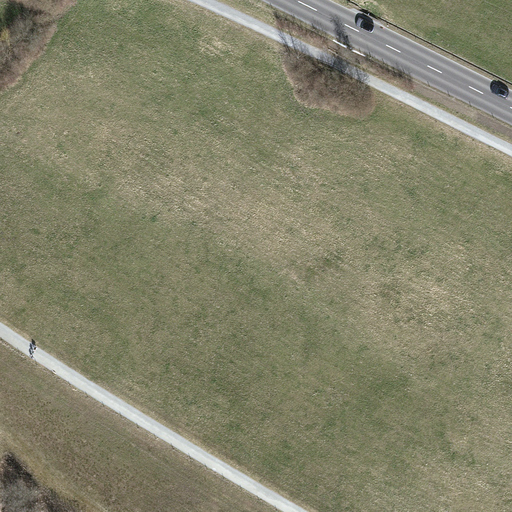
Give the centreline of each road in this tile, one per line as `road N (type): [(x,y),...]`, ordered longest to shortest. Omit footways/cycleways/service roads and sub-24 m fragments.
road 1 (track): [(296,511),(0,329)]
road 2 (track): [(511,151),(202,0)]
road 3 (secondary): [(295,0),(511,108)]
